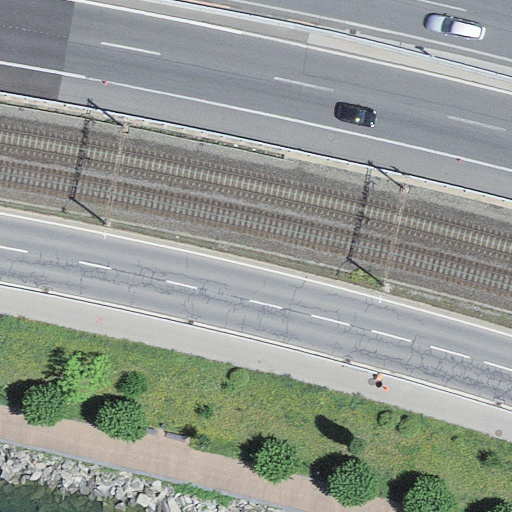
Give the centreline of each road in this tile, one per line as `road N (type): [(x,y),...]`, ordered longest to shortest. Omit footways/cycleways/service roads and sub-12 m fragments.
road 1 (primary): [(511,372),(293,312),(0,248)]
road 2 (motorway): [(0,25),(511,135)]
